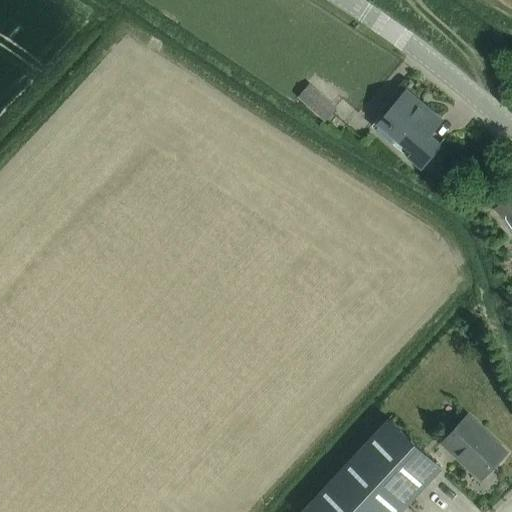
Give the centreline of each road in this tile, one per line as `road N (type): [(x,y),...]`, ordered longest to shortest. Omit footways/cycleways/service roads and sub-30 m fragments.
road 1 (tertiary): [(511,129),(345,0)]
road 2 (track): [(482,102),(483,77),(470,57),(413,0)]
